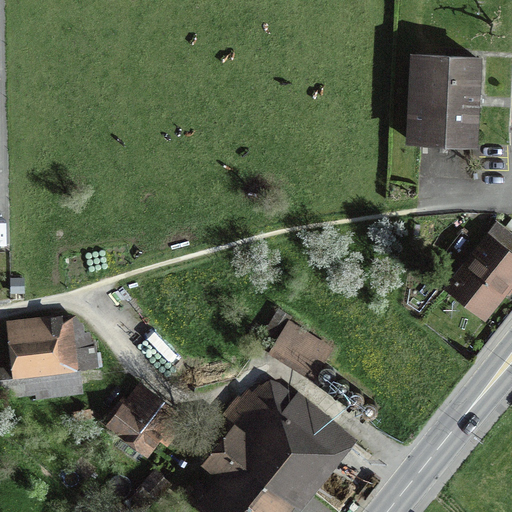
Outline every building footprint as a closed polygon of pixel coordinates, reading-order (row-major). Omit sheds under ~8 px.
[(479,58),(411,56),(407,144),(475,146),(479,58)] [(489,232),(511,251),(511,234),(497,222),(489,232)] [(511,285),(511,258),(489,241),(449,293),(485,321),(511,285)] [(292,321),(277,311),(253,346),(268,356),(292,321)] [(78,324),(10,330),(16,385),(81,378),(81,374),(99,373),(97,351),(89,352),(87,329),(79,330),(78,324)] [(336,353),(291,328),(273,360),(317,386),(328,366),(336,353)] [(346,380),(328,366),(317,386),(332,397),(346,380)] [(343,431),(301,398),(296,404),(272,385),(265,394),(261,392),(255,400),(251,397),(243,406),(239,403),(225,420),(240,432),(209,471),(224,483),(202,511),(297,511),(298,511),(305,511),(357,448),(340,434),(343,431)] [(347,402),(351,400),(353,397),(353,393),(351,389),(347,388),(342,389),(340,394),(341,398),(344,401),(347,402)] [(184,420),(141,389),(109,432),(152,464),(184,420)]
